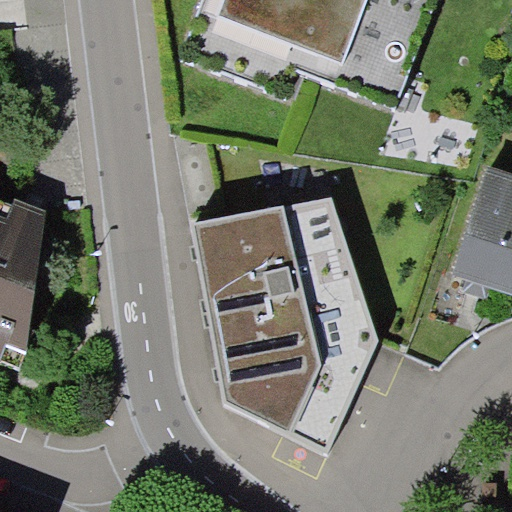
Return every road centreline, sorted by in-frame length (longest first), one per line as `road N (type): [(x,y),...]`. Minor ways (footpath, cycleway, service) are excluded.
road 1 (residential): [(179,443),(152,393),(107,0)]
road 2 (residential): [(511,337),(454,385),(352,511)]
road 3 (residential): [(0,448),(85,474),(179,443)]
